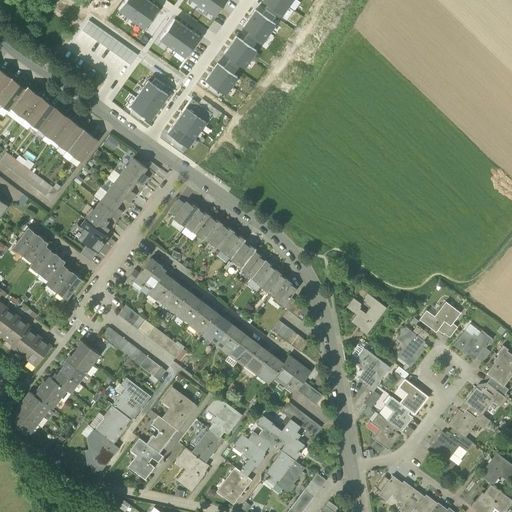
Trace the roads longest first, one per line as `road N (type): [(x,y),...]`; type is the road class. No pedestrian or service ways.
road 1 (residential): [(180,170),(277,237),(307,277),(328,327),(350,468)]
road 2 (residential): [(180,170),(72,317),(93,333),(106,315)]
road 3 (residential): [(0,37),(144,144)]
road 4 (residential): [(144,144),(248,0)]
road 5 (residential): [(350,468),(398,457),(449,394)]
